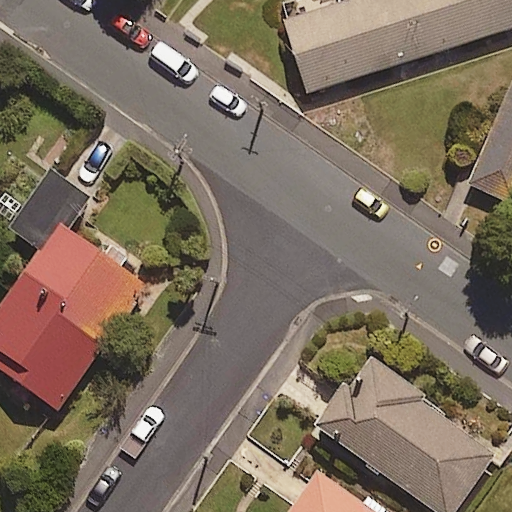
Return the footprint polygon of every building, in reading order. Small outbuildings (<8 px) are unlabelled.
[(511,0),(316,0),(283,10),(306,89),(511,28),(511,0)] [(511,98),(471,190),(511,208),(511,98)] [(46,258),(0,321),(0,376),(57,418),(146,296),(70,242),(91,212),(52,184),(15,235),(46,258)] [(459,511),(498,459),(368,366),(320,434),(429,511),(459,511)] [(362,511),(321,482),(299,511),(362,511)]
